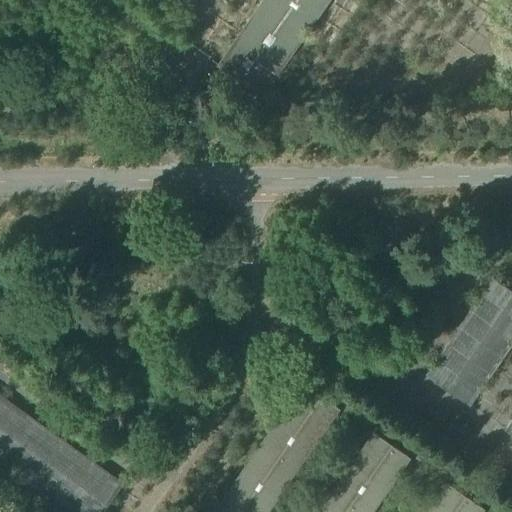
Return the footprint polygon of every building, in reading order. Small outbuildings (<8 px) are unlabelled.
[(265,95),(329,0),(262,0),(219,65),(265,95)] [(425,375),(470,404),(511,340),(511,287),(491,274),(425,375)] [(302,383),(212,511),(265,511),(338,408),(302,383)] [(101,511),(122,483),(0,395),(0,459),(73,511),(101,511)] [(373,432),(317,511),(369,511),(408,457),(373,432)] [(447,483),(426,511),(479,511),(482,507),(447,483)]
